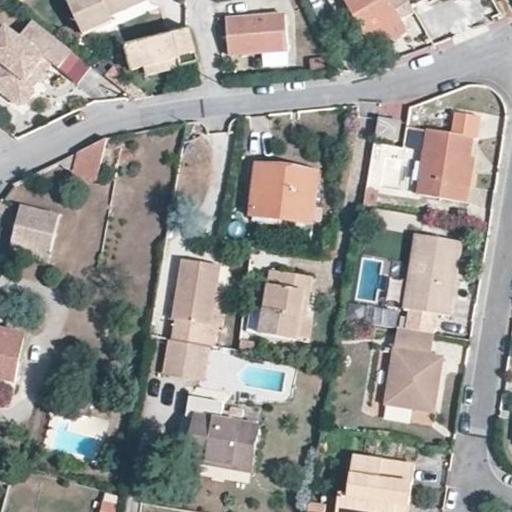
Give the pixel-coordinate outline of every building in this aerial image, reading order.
[(140,0),(70,0),(68,1),(82,34),(111,20),(109,14),(140,0)] [(387,0),(344,0),(368,41),(412,13),(404,0),(389,0),(388,1),(387,0)] [(282,15),(228,15),(228,55),(282,55),(282,15)] [(75,52),(35,21),(22,38),(9,28),(0,38),(0,61),(2,64),(0,66),(0,91),(21,107),(26,106),(36,95),(36,88),(54,64),(62,70),(75,52)] [(185,30),(128,49),(131,67),(179,56),(182,67),(197,61),(185,30)] [(125,79),(117,86),(135,99),(143,98),(125,79)] [(398,122),(381,120),(374,138),(393,139),(398,122)] [(473,135),(428,131),(421,194),(467,200),(473,135)] [(106,140),(57,162),(67,170),(60,195),(72,199),(77,175),(98,178),(106,140)] [(317,173),(259,166),(248,214),(319,221),(322,209),(313,208),(317,173)] [(376,189),(364,188),(358,204),(373,206),(376,189)] [(54,217),(19,210),(14,246),(47,253),(54,217)] [(461,242),(415,235),(404,308),(447,315),(461,242)] [(217,263),(181,263),(166,369),(182,374),(187,344),(209,345),(215,326),(207,321),(217,263)] [(307,278),(272,274),(258,335),(297,340),(307,278)] [(394,325),(397,313),(373,307),(371,319),(394,325)] [(433,334),(396,328),(384,404),(433,410),(442,356),(430,356),(433,334)] [(0,383),(14,386),(23,338),(0,332),(0,383)] [(242,409),(193,400),(189,419),(201,421),(194,460),(253,471),(260,430),(239,426),(242,409)] [(414,467),(353,457),(349,492),(339,491),(336,511),(393,511),(394,501),(401,501),(404,491),(413,489),(414,467)] [(0,469),(0,481),(7,484),(11,472),(0,469)] [(104,497),(101,511),(115,511),(118,499),(104,497)]
